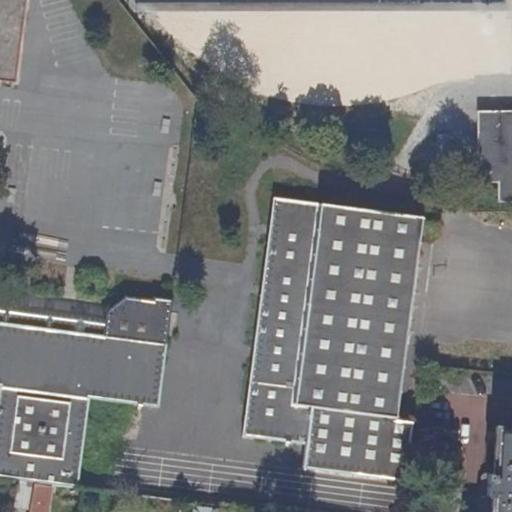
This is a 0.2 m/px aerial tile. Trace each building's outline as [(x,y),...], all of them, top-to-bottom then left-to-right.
[(0,0),(0,82),(13,85),(24,0),(0,0)] [(511,109),(475,110),(476,180),(495,179),(496,198),(511,198),(511,109)] [(447,124),(433,124),(434,168),(448,168),(447,124)] [(273,197),(244,435),(307,443),(305,470),(406,483),(414,420),(398,418),(423,216),(323,204),(273,197)] [(102,334),(0,321),(0,385),(4,386),(0,420),(0,475),(79,486),(90,397),(160,406),(167,352),(173,303),(154,300),(154,303),(127,300),(105,309),(104,315),(102,334)] [(0,301),(0,321),(102,334),(104,315),(0,301)] [(493,511),(511,511),(511,428),(498,428),(496,475),(490,475),(489,496),(494,497),(493,511)] [(43,511),(48,485),(33,483),(28,511),(43,511)] [(118,497),(115,511),(129,511),(131,500),(118,497)]
